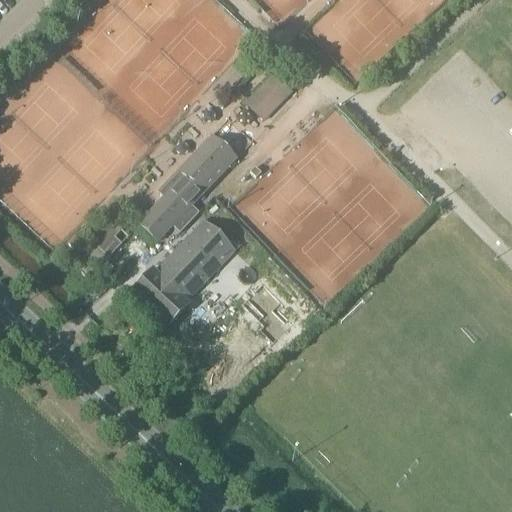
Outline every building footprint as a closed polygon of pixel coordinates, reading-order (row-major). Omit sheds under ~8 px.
[(271,78),(243,107),(261,124),(290,95),(271,78)] [(164,193),(167,196),(137,227),(156,245),(171,229),(178,236),(197,216),(190,209),(234,162),(212,141),(164,193)] [(260,176),(253,170),(249,175),(255,181),(260,176)] [(153,273),(129,298),(164,331),(188,306),(186,305),(234,254),(202,224),(154,275),(153,273)] [(114,229),(81,264),(95,276),(122,249),(115,242),(122,235),(114,229)]
